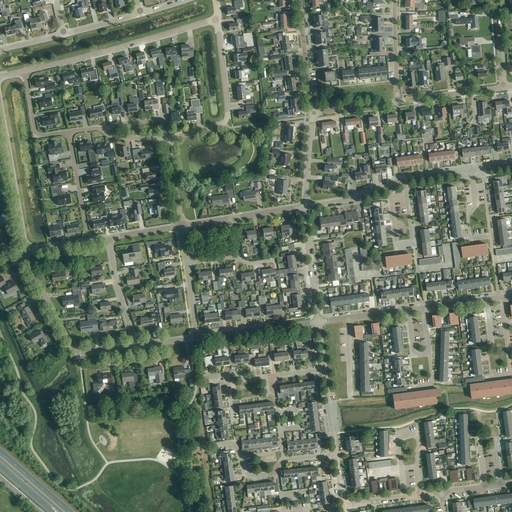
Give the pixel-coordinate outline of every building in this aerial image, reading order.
[(76,0),(78,4),(74,5),(75,10),(77,20),(84,18),(82,9),(86,8),(83,0),(76,0)] [(100,0),(101,4),(98,5),(100,13),(107,12),(105,5),(108,4),(107,0),(100,0)] [(114,0),(117,9),(123,7),(122,1),(124,0),(114,0)] [(242,1),(234,1),(235,8),(227,9),(228,15),(233,15),(234,18),(240,17),(239,13),(236,14),(235,11),(240,10),(240,8),(243,8),(242,1)] [(362,3),(362,7),(366,7),(366,11),(373,12),(373,8),(373,4),(367,3),(362,3)] [(5,5),(0,5),(0,12),(2,12),(3,17),(10,16),(9,8),(5,9),(5,5)] [(48,21),(46,13),(43,13),(43,11),(39,12),(40,14),(37,15),(38,18),(35,19),(37,29),(43,28),(42,22),(48,21)] [(37,29),(35,19),(32,20),(31,19),(31,18),(29,19),(28,14),(23,15),(26,29),(31,28),(32,31),(37,29)] [(287,22),(286,15),(280,15),(280,14),(276,14),(276,17),(280,17),(280,21),(280,22),(287,22)] [(412,23),(412,22),(412,18),(416,18),(416,15),(412,15),(412,16),(406,17),(406,24),(412,23)] [(238,27),(242,26),(242,21),(247,21),(247,17),(236,19),(237,24),(229,25),(229,31),(238,30),(238,27)] [(478,29),(477,17),(471,18),(471,19),(456,20),(456,25),(471,24),(471,29),(478,29)] [(15,26),(11,27),(13,35),(20,33),(19,29),(23,28),(21,20),(14,21),(15,26)] [(287,29),(287,22),(280,22),(280,21),(276,22),(276,29),(270,30),(270,32),(266,32),(266,33),(270,33),(270,35),(277,34),(277,33),(278,33),(278,30),(287,29)] [(324,22),(314,23),(315,28),(322,28),(323,30),(329,30),(328,21),(324,22)] [(416,22),(412,22),(412,23),(406,24),(406,31),(412,31),(412,25),(416,25),(416,22)] [(13,35),(11,27),(11,24),(7,25),(6,23),(0,24),(2,33),(6,32),(7,36),(13,35)] [(278,39),(273,39),(274,46),(279,45),(289,43),(288,37),(285,37),(284,33),(278,34),(278,38),(278,39)] [(238,37),(232,38),(232,46),(239,45),(238,41),(244,41),(243,37),(238,37)] [(416,39),(416,38),(410,38),(410,39),(406,39),(406,47),(412,47),(412,46),(416,46),(416,49),(423,49),(422,44),(421,44),(421,39),(416,39)] [(472,42),(467,42),(467,43),(468,48),(470,48),(470,50),(472,50),(472,58),(480,57),(479,46),(474,46),(474,42),(472,42)] [(275,52),(272,52),(273,55),(280,54),(280,55),(287,54),(287,50),(290,50),(289,43),(279,45),(280,48),(275,49),(275,52)] [(188,45),(181,46),(182,56),(188,56),(193,56),(193,48),(189,49),(188,45)] [(175,48),(165,49),(166,56),(170,56),(171,62),(174,61),(175,67),(180,67),(179,56),(176,56),(175,48)] [(164,66),(163,54),(159,54),(158,49),(150,51),(153,59),(157,58),(159,58),(160,67),(164,66)] [(145,59),(144,53),(136,55),(138,61),(137,61),(138,66),(146,64),(145,59)] [(248,59),(247,54),(240,55),(233,55),(234,63),(238,63),(238,67),(244,66),(243,62),(246,62),(245,60),(248,59)] [(126,58),(118,60),(120,66),(124,65),(126,73),(133,71),(131,66),(132,65),(130,59),(127,60),(126,58)] [(291,58),(282,59),(282,62),(281,62),(282,66),(292,64),(291,58)] [(443,59),(444,63),(437,64),(438,67),(435,67),(437,82),(445,81),(443,67),(444,66),(444,67),(451,66),(450,58),(443,59)] [(118,75),(116,69),(113,70),(111,62),(103,65),(104,71),(108,70),(111,77),(112,79),(118,77),(117,75),(118,75)] [(413,66),(408,66),(409,69),(409,72),(416,72),(416,69),(417,69),(416,63),(415,63),(412,64),(413,66)] [(282,66),(282,70),(272,72),(273,76),(271,77),(271,78),(273,77),(273,78),(288,76),(287,71),(293,71),(292,64),(282,66)] [(482,72),(482,69),(483,69),(483,65),(477,66),(474,66),(475,69),(476,69),(476,72),(477,72),(477,78),(487,77),(486,71),(482,72)] [(242,71),(235,72),(236,80),(241,79),(241,82),(248,81),(248,78),(245,79),(244,73),(249,73),(248,69),(247,70),(247,67),(242,67),(242,71)] [(81,70),(82,78),(90,77),(91,81),(98,80),(97,74),(94,74),(93,68),(89,69),(88,68),(85,69),(81,70)] [(418,72),(420,86),(427,86),(427,81),(428,80),(427,73),(425,73),(424,69),(421,69),(421,71),(418,72)] [(330,70),(325,70),(325,73),(324,73),(325,83),(335,82),(335,79),(337,79),(336,74),(335,75),(334,72),(334,70),(330,71),(330,70)] [(75,83),(76,86),(80,85),(78,76),(75,77),(74,72),(66,73),(66,72),(63,73),(63,74),(64,82),(69,81),(70,84),(75,83)] [(48,78),(35,80),(37,88),(46,86),(47,90),(55,89),(54,83),(49,84),(48,78)] [(295,85),(294,79),(284,80),(285,87),(286,86),(295,85)] [(163,83),(161,83),(156,84),(158,96),(165,95),(163,83)] [(44,99),(39,100),(40,108),(52,106),(51,98),(53,98),(52,93),(45,95),(45,98),(44,99)] [(251,96),(251,93),(238,94),(238,101),(246,101),(246,96),(251,96)] [(128,113),(137,112),(136,105),(139,104),(138,98),(133,99),(133,97),(129,97),(130,105),(127,106),(128,113)] [(154,97),(150,97),(152,110),(159,109),(158,101),(154,101),(154,97)] [(119,99),(119,103),(112,103),(111,105),(111,106),(107,107),(108,114),(112,114),(113,115),(121,114),(120,106),(123,105),(122,99),(119,99)] [(196,114),(198,114),(202,113),(202,107),(200,107),(199,100),(191,101),(192,108),(190,108),(190,110),(187,111),(187,115),(188,121),(196,120),(196,114)] [(511,107),(510,108),(509,101),(502,102),(503,109),(506,109),(507,116),(511,114),(511,107)] [(497,110),(497,111),(494,111),(495,117),(498,117),(498,114),(500,113),(500,110),(503,109),(502,102),(496,103),(497,110)] [(487,109),(486,103),(479,104),(479,110),(478,110),(479,116),(478,116),(478,121),(483,121),(484,120),(487,119),(488,118),(492,118),(491,109),(487,109)] [(89,111),(91,119),(95,118),(95,119),(98,118),(103,117),(101,112),(105,111),(104,105),(93,107),(94,110),(89,111)] [(238,113),(239,119),(251,118),(251,113),(250,113),(250,109),(255,109),(255,105),(246,106),(246,110),(247,110),(247,112),(238,113)] [(465,105),(462,106),(452,107),(453,115),(461,114),(461,119),(467,118),(465,105)] [(298,106),(288,107),(287,107),(288,117),(295,115),(295,113),(299,112),(298,106)] [(71,122),(83,120),(82,116),(86,116),(84,107),(80,107),(81,112),(69,114),(71,122)] [(445,108),(437,109),(438,115),(434,116),(435,122),(439,121),(439,119),(446,118),(445,108)] [(421,110),(423,117),(425,116),(426,122),(429,122),(428,116),(430,116),(429,109),(421,110)] [(57,112),(50,113),(51,117),(42,118),(44,127),(56,125),(55,119),(59,118),(57,112)] [(180,122),(179,115),(179,113),(171,113),(171,116),(172,123),(180,122)] [(415,120),(414,113),(405,114),(406,121),(412,121),(413,125),(415,125),(416,131),(420,130),(419,122),(415,123),(415,120)] [(397,122),(396,115),(387,116),(388,123),(397,122)] [(378,126),(377,118),(368,119),(370,127),(378,126)] [(359,124),(359,119),(352,120),(353,125),(358,125),(359,129),(362,128),(361,124),(359,124)] [(352,120),(345,121),(346,126),(344,127),(345,131),(347,130),(347,126),(353,125),(352,120)] [(335,122),(329,123),(329,129),(335,128),(336,132),(338,131),(338,127),(336,128),(335,122)] [(329,123),(322,124),(322,130),(321,130),(321,134),(324,133),(324,129),(329,129),(329,123)] [(292,142),(293,128),(289,127),(289,124),(284,124),(282,124),(282,127),(284,127),(283,142),(292,142)] [(511,138),(506,139),(502,139),(503,143),(504,152),(510,151),(509,143),(511,143),(511,138)] [(57,142),(51,143),(52,146),(48,146),(49,148),(48,148),(48,152),(49,152),(50,155),(49,155),(50,162),(57,161),(56,158),(58,157),(57,154),(62,153),(61,144),(58,145),(57,142)] [(90,142),(79,144),(81,152),(89,150),(89,153),(95,152),(94,146),(91,147),(90,142)] [(482,156),(489,155),(489,154),(488,150),(488,147),(483,147),(482,143),(480,144),(480,148),(481,148),(482,156)] [(108,144),(96,146),(98,155),(106,153),(107,158),(114,157),(113,150),(109,150),(108,144)] [(481,148),(480,148),(477,148),(476,144),(474,145),(474,149),(475,148),(476,157),(482,156),(481,148)] [(475,148),(474,149),(470,149),(470,145),(467,145),(468,149),(469,149),(470,158),(476,157),(475,148)] [(470,158),(469,149),(468,149),(464,150),(463,146),(458,147),(460,157),(463,157),(463,158),(470,158)] [(126,147),(119,148),(121,158),(126,157),(127,161),(132,160),(130,154),(128,155),(126,147)] [(449,160),(456,159),(455,151),(450,152),(449,148),(447,148),(447,152),(448,152),(449,160)] [(137,150),(133,151),(134,157),(134,161),(142,159),(153,157),(152,150),(142,152),(142,149),(137,150)] [(290,155),(281,154),(279,154),(279,150),(272,149),(272,154),(276,154),(275,158),(280,159),(280,166),(287,167),(288,158),(290,158),(290,155)] [(442,153),(441,153),(437,153),(437,149),(434,150),(435,154),(436,154),(437,162),(443,161),(442,153)] [(448,152),(447,152),(443,153),(443,149),(440,149),(441,153),(442,153),(443,161),(449,160),(448,152)] [(436,154),(435,154),(431,154),(430,150),(428,151),(428,155),(429,154),(430,163),(437,162),(436,154)] [(416,165),(423,164),(421,155),(416,156),(416,152),(413,152),(414,156),(415,156),(416,165)] [(415,156),(414,156),(410,157),(410,153),(407,153),(408,157),(409,157),(410,165),(416,165),(415,156)] [(409,157),(408,157),(404,158),(403,154),(401,154),(401,158),(402,158),(404,166),(410,165),(409,157)] [(402,158),(401,158),(398,158),(397,155),(395,155),(395,159),(396,159),(397,167),(404,166),(402,158)] [(369,159),(370,168),(375,167),(376,174),(381,174),(380,165),(380,161),(374,162),(374,158),(369,159)] [(339,159),(333,159),(333,167),(325,166),(324,172),(338,173),(338,168),(336,168),(336,165),(339,165),(338,166),(340,166),(341,161),(339,161),(339,159)] [(391,159),(385,160),(379,160),(380,161),(380,165),(381,174),(387,173),(386,168),(392,167),(391,159)] [(60,172),(59,164),(51,166),(48,166),(49,172),(52,172),(54,183),(67,181),(67,178),(68,178),(67,174),(66,174),(65,171),(60,172)] [(370,166),(368,166),(363,167),(363,168),(359,168),(361,181),(367,180),(366,179),(371,179),(371,175),(370,166)] [(91,176),(87,176),(89,185),(100,183),(99,176),(101,176),(100,167),(93,169),(91,169),(90,169),(91,170),(91,176)] [(359,168),(360,172),(354,173),(354,168),(351,168),(352,175),(354,174),(355,182),(361,181),(359,168)] [(156,179),(155,172),(149,173),(149,169),(142,170),(143,178),(146,177),(147,181),(156,179)] [(495,189),(503,188),(503,187),(502,183),(506,182),(505,177),(496,178),(497,182),(494,182),(495,189)] [(332,184),(323,183),(323,189),(332,190),(332,186),(335,187),(335,185),(335,181),(337,182),(337,178),(332,178),(331,181),(332,181),(332,184)] [(255,189),(261,188),(260,183),(260,180),(256,181),(255,182),(255,180),(251,181),(251,184),(254,184),(255,189)] [(288,191),(288,181),(278,181),(277,195),(286,195),(286,190),(288,191)] [(228,195),(212,198),(212,196),(208,197),(209,204),(212,203),(213,206),(221,205),(229,204),(229,199),(234,198),(231,184),(224,185),(226,193),(227,193),(228,195)] [(159,194),(158,186),(148,188),(147,185),(140,186),(141,192),(148,190),(149,195),(159,194)] [(93,193),(95,192),(95,195),(92,195),(92,197),(91,198),(91,201),(93,201),(93,203),(101,202),(102,203),(106,197),(104,196),(104,194),(105,191),(104,186),(92,188),(93,193)] [(507,186),(503,187),(503,188),(495,189),(495,195),(504,194),(504,193),(503,189),(507,188),(507,186)] [(457,194),(456,187),(447,188),(448,193),(444,194),(444,196),(448,196),(448,195),(457,194)] [(71,204),(69,194),(65,195),(65,194),(63,192),(62,192),(61,188),(52,189),(53,195),(56,194),(58,206),(71,204)] [(257,200),(255,191),(252,191),(251,190),(242,191),(244,202),(257,200)] [(425,191),(417,192),(418,199),(426,198),(426,197),(430,196),(429,190),(425,190),(425,191)] [(508,192),(504,193),(504,194),(495,195),(496,201),(505,200),(504,199),(504,195),(508,195),(508,192)] [(448,195),(448,196),(449,200),(445,200),(445,203),(449,202),(449,201),(457,200),(457,194),(448,195)] [(430,196),(426,197),(426,198),(418,199),(419,205),(427,204),(427,203),(426,199),(430,199),(430,196)] [(508,199),(504,199),(505,200),(496,201),(497,207),(505,206),(505,205),(505,202),(509,201),(508,199)] [(449,201),(449,202),(450,206),(446,206),(446,209),(450,208),(450,207),(458,206),(457,200),(449,201)] [(155,219),(163,218),(161,206),(158,207),(157,201),(148,202),(149,210),(153,209),(155,219)] [(431,202),(427,203),(427,204),(419,205),(420,211),(428,210),(428,209),(427,205),(431,205),(431,202)] [(142,215),(140,204),(134,205),(135,211),(131,212),(133,222),(139,221),(138,216),(142,215)] [(509,205),(505,205),(505,206),(497,207),(498,214),(506,213),(506,208),(510,207),(509,205)] [(450,207),(450,208),(451,212),(447,213),(447,215),(451,214),(459,212),(458,206),(450,207)] [(382,215),(382,209),(373,210),(374,215),(370,215),(370,218),(374,217),(374,216),(382,215)] [(432,209),(428,209),(428,210),(420,211),(420,217),(429,216),(429,215),(428,212),(432,211),(432,209)] [(110,217),(109,217),(111,226),(114,226),(120,225),(119,225),(123,224),(122,218),(125,218),(124,210),(120,210),(121,215),(118,216),(118,215),(110,216),(110,217)] [(451,214),(451,218),(447,219),(448,221),(452,221),(452,220),(460,219),(459,212),(451,214)] [(352,222),(351,213),(344,214),(345,216),(346,223),(346,225),(353,225),(352,222)] [(374,216),(374,217),(375,221),(371,221),(371,224),(375,223),(375,222),(383,221),(382,215),(374,216)] [(433,215),(429,215),(429,216),(420,217),(421,224),(430,223),(429,218),(433,217),(433,215)] [(107,222),(106,217),(101,218),(101,220),(93,221),(94,230),(105,228),(105,223),(107,222)] [(500,218),(500,221),(497,221),(498,227),(507,226),(506,225),(506,221),(510,221),(510,218),(509,219),(508,217),(500,218)] [(452,220),(452,221),(452,225),(448,225),(449,228),(453,227),(452,226),(461,225),(460,219),(452,220)] [(49,228),(50,235),(49,235),(50,238),(53,238),(53,237),(61,235),(60,231),(63,230),(62,221),(59,222),(59,226),(49,228)] [(375,222),(375,223),(375,227),(372,228),(372,230),(376,230),(376,229),(384,228),(383,221),(375,222)] [(78,224),(70,225),(69,222),(63,224),(64,230),(67,229),(68,234),(79,232),(78,224)] [(291,225),(281,227),(282,232),(282,237),(284,238),(287,238),(288,236),(292,235),(291,225)] [(452,226),(453,227),(453,231),(449,231),(449,234),(453,233),(453,232),(462,231),(461,225),(452,226)] [(507,226),(498,227),(499,234),(507,232),(507,231),(507,228),(511,227),(510,225),(506,225),(507,226)] [(262,228),(264,238),(273,236),(273,239),(277,238),(276,232),(272,232),(272,229),(267,229),(267,227),(266,227),(266,228),(262,228)] [(376,229),(376,230),(376,233),(369,234),(369,237),(377,236),(377,235),(385,234),(384,228),(376,229)] [(421,237),(434,236),(434,235),(430,235),(429,232),(433,231),(433,229),(429,229),(429,230),(421,231),(421,237)] [(257,241),(255,231),(247,232),(248,240),(253,240),(253,242),(253,246),(259,245),(259,241),(257,241)] [(453,232),(453,233),(454,237),(450,238),(450,240),(454,239),(462,238),(462,231),(453,232)] [(507,232),(499,234),(500,240),(508,239),(508,238),(511,237),(511,236),(511,231),(507,231),(507,232)] [(377,235),(377,236),(377,240),(370,240),(370,243),(377,242),(377,241),(386,240),(385,234),(377,235)] [(500,240),(501,246),(503,246),(503,249),(505,249),(507,249),(510,249),(511,248),(510,245),(509,245),(509,240),(511,239),(511,237),(508,238),(508,239),(500,240)] [(377,241),(377,242),(378,246),(374,246),(374,249),(378,248),(378,247),(386,246),(386,240),(377,241)] [(434,241),(430,242),(431,243),(422,244),(423,250),(431,249),(431,248),(431,244),(435,244),(434,241)] [(132,245),(133,250),(134,253),(123,255),(124,263),(137,261),(141,260),(140,253),(139,244),(132,245)] [(161,245),(154,246),(155,252),(156,253),(160,252),(161,257),(173,255),(171,247),(167,248),(165,248),(164,245),(161,245)] [(435,247),(431,248),(431,249),(423,250),(424,256),(432,255),(432,250),(436,250),(435,247)] [(288,263),(296,262),(295,256),(290,256),(289,253),(281,254),(281,258),(287,257),(288,263)] [(336,262),(326,263),(327,270),(337,268),(339,268),(338,261),(336,262)] [(296,262),(288,263),(289,269),(283,270),(283,274),(292,273),(291,269),(297,268),(296,262)] [(103,274),(102,267),(95,268),(95,265),(87,266),(88,270),(91,270),(92,276),(103,274)] [(175,276),(174,268),(164,269),(164,265),(158,266),(159,272),(165,271),(166,277),(175,276)] [(132,277),(126,278),(128,285),(140,283),(138,276),(137,270),(136,270),(136,267),(131,268),(131,270),(132,277)] [(505,269),(502,270),(502,268),(498,268),(500,280),(503,280),(502,277),(504,277),(504,282),(511,281),(510,273),(509,273),(506,274),(505,269)] [(232,269),(225,270),(227,278),(230,277),(231,280),(232,280),(233,283),(234,286),(238,286),(238,284),(238,282),(237,282),(236,279),(235,279),(235,276),(236,276),(235,271),(232,271),(232,269)] [(274,269),(268,270),(270,282),(272,282),(272,278),(276,277),(277,288),(281,288),(280,279),(280,277),(280,274),(283,274),(283,270),(275,271),(274,269)] [(219,271),(220,273),(217,274),(217,278),(218,278),(219,281),(217,282),(218,290),(222,290),(221,283),(223,283),(223,278),(227,278),(225,270),(219,271)] [(270,282),(268,270),(261,271),(263,279),(267,279),(267,282),(270,282)] [(69,272),(65,273),(52,275),(53,282),(66,280),(66,278),(69,278),(69,275),(70,274),(69,272)] [(249,284),(248,281),(247,273),(241,274),(242,282),(247,282),(247,285),(249,284)] [(292,276),(292,273),(283,274),(284,277),(289,277),(290,280),(286,281),(286,283),(298,282),(298,275),(292,276)] [(484,287),(491,286),(490,278),(485,279),(485,274),(482,274),(482,279),(483,279),(484,287)] [(483,279),(482,279),(479,279),(478,275),(476,275),(476,280),(477,280),(478,287),(484,287),(483,279)] [(435,283),(434,279),(434,277),(434,276),(431,276),(432,284),(433,283),(434,291),(440,290),(439,283),(438,283),(435,283)] [(471,280),(470,281),(467,281),(466,276),(463,277),(464,281),(465,281),(466,289),(467,290),(472,290),(471,288),(472,288),(471,280)] [(477,280),(476,280),(473,280),(472,276),(469,276),(470,281),(471,280),(472,288),(478,287),(477,280)] [(453,289),(453,288),(452,281),(447,282),(447,277),(444,277),(445,282),(447,290),(453,289)] [(465,281),(464,281),(460,282),(460,277),(457,278),(458,283),(458,282),(459,290),(466,289),(465,281)] [(18,290),(14,282),(7,286),(2,278),(0,279),(0,286),(1,289),(4,288),(9,295),(18,290)] [(445,282),(441,282),(441,278),(438,278),(438,283),(439,283),(440,290),(447,290),(445,282)] [(425,280),(426,285),(423,285),(424,291),(427,291),(428,292),(434,291),(433,283),(432,284),(429,284),(428,279),(425,280)] [(105,284),(95,286),(94,282),(81,284),(79,284),(80,288),(80,287),(80,288),(81,288),(90,287),(90,286),(92,286),(93,294),(106,292),(105,284)] [(287,286),(291,285),(291,289),(285,290),(286,293),(294,292),(294,289),(299,288),(298,282),(286,283),(287,286)] [(363,295),(363,290),(364,288),(363,283),(360,284),(360,290),(360,295),(361,295),(362,303),(369,302),(368,294),(363,295)] [(390,291),(389,287),(389,284),(386,284),(386,287),(387,292),(388,292),(389,299),(395,298),(394,291),(393,291),(390,291)] [(408,297),(414,296),(413,293),(417,292),(416,285),(412,286),(412,288),(408,289),(408,284),(405,284),(406,289),(407,289),(408,297)] [(407,289),(406,289),(402,290),(402,285),(399,285),(399,290),(400,290),(401,298),(408,297),(407,289)] [(400,290),(399,290),(396,290),(395,286),(392,286),(393,291),(394,291),(395,298),(401,298),(400,290)] [(81,289),(80,288),(80,287),(80,288),(73,289),(74,296),(63,298),(64,306),(75,304),(76,307),(81,306),(81,305),(83,305),(81,289)] [(386,287),(383,287),(380,288),(381,293),(382,300),(389,299),(388,292),(387,292),(386,287)] [(178,298),(177,289),(165,291),(167,300),(178,298)] [(361,295),(360,295),(357,296),(356,291),(354,291),(354,296),(355,296),(356,304),(362,303),(361,295)] [(294,292),(286,293),(286,297),(292,296),(293,302),(301,301),(300,295),(295,295),(294,292)] [(355,296),(354,296),(351,296),(350,292),(347,292),(348,297),(349,297),(350,304),(356,304),(355,296)] [(342,298),(338,298),(338,293),(335,294),(335,298),(336,298),(337,306),(338,306),(338,307),(343,307),(343,305),(342,298)] [(349,297),(348,297),(345,297),(344,293),(341,293),(342,298),(343,305),(350,304),(349,297)] [(133,296),(134,304),(146,302),(144,294),(133,296)] [(336,298),(335,298),(332,299),(331,294),(329,295),(329,298),(329,300),(330,299),(331,307),(337,306),(336,298)] [(275,299),(272,300),(274,315),(281,314),(280,305),(275,306),(275,303),(275,299)] [(274,315),(272,300),(270,300),(270,304),(271,304),(271,307),(266,307),(267,316),(274,315)] [(302,308),(301,301),(293,302),(290,303),(290,305),(293,304),(294,308),(288,309),(288,313),(297,312),(296,308),(302,308)] [(111,310),(110,302),(100,304),(101,311),(111,310)] [(254,302),(252,303),(254,317),(261,317),(260,308),(254,309),(254,306),(255,306),(254,302)] [(251,309),(245,310),(247,318),(254,317),(252,303),(249,303),(250,306),(251,309)] [(26,308),(24,304),(17,308),(20,312),(21,311),(28,324),(27,324),(29,328),(35,325),(33,321),(35,320),(28,307),(26,308)] [(229,312),(225,313),(225,315),(226,321),(233,320),(231,305),(229,306),(229,308),(228,308),(229,312)] [(234,305),(231,305),(233,320),(241,319),(239,308),(234,308),(234,305)] [(212,323),(210,308),(208,308),(209,312),(209,315),(204,315),(205,324),(212,323)] [(213,308),(210,308),(212,323),(220,322),(219,316),(219,313),(213,314),(213,311),(213,308)] [(150,317),(140,319),(141,326),(148,325),(148,326),(153,326),(152,322),(159,321),(158,313),(150,314),(150,317)] [(171,323),(182,322),(181,314),(170,316),(170,313),(164,314),(165,319),(170,318),(171,323)] [(92,319),(92,320),(92,321),(80,323),(81,332),(98,330),(97,320),(96,320),(96,318),(95,314),(87,315),(88,319),(92,319)] [(440,315),(433,316),(435,328),(441,327),(440,315)] [(471,325),(479,324),(478,317),(470,318),(471,323),(466,324),(467,326),(471,325)] [(105,321),(99,321),(100,323),(100,328),(101,331),(105,331),(117,329),(116,321),(105,323),(105,321)] [(380,335),(378,324),(371,325),(373,336),(380,335)] [(471,325),(471,329),(467,330),(468,332),(472,332),(471,331),(479,330),(479,324),(471,325)] [(363,327),(361,327),(361,326),(354,327),(356,338),(363,337),(362,334),(364,334),(363,327)] [(400,334),(400,328),(392,329),(392,334),(388,334),(389,336),(393,336),(393,335),(400,334)] [(40,333),(38,330),(29,335),(33,342),(40,338),(42,342),(40,343),(43,349),(47,346),(45,343),(47,342),(42,332),(40,333)] [(471,331),(472,332),(472,335),(468,336),(468,338),(472,338),(472,337),(480,336),(479,330),(471,331)] [(393,335),(393,336),(393,340),(389,340),(390,343),(394,342),(393,341),(401,340),(400,334),(393,335)] [(472,337),(472,338),(473,342),(469,342),(469,344),(473,344),(473,343),(481,342),(480,336),(472,337)] [(299,346),(299,341),(299,340),(298,338),(289,340),(289,343),(296,342),(296,347),(297,351),(293,352),(290,353),(291,358),(294,358),(294,359),(301,359),(299,346)] [(393,341),(394,342),(394,346),(390,346),(390,349),(394,348),(394,347),(402,346),(401,340),(393,341)] [(283,353),(283,350),(285,350),(284,342),(279,343),(280,349),(282,361),(288,360),(288,359),(291,358),(290,353),(287,353),(287,352),(283,353)] [(303,348),(302,346),(299,346),(301,359),(308,358),(308,356),(311,356),(310,348),(307,348),(307,347),(303,348)] [(394,347),(394,348),(395,352),(391,353),(391,355),(395,354),(403,353),(402,346),(394,347)] [(472,348),(472,351),(473,356),(468,356),(469,358),(473,358),(473,357),(481,356),(480,350),(478,350),(478,347),(472,348)] [(212,357),(204,358),(203,351),(200,352),(201,361),(205,361),(206,367),(213,366),(216,365),(216,367),(223,366),(221,354),(221,348),(220,349),(218,349),(217,349),(218,356),(214,356),(215,359),(212,360),(212,357)] [(282,361),(280,349),(277,349),(278,354),(274,354),(274,355),(271,355),(272,361),(275,361),(275,362),(282,361)] [(232,357),(231,357),(232,363),(235,363),(235,364),(242,363),(241,351),(238,351),(238,356),(234,356),(234,357),(232,357)] [(244,351),(241,351),(242,363),(249,362),(249,361),(252,361),(251,356),(248,356),(248,355),(244,355),(244,351)] [(228,355),(229,357),(225,358),(224,353),(221,354),(223,366),(230,365),(229,364),(232,363),(231,357),(232,357),(231,354),(228,355)] [(262,367),(261,354),(258,355),(258,359),(255,360),(254,355),(251,356),(252,361),(255,360),(256,368),(262,367)] [(272,361),(271,355),(268,355),(268,358),(264,358),(264,354),(261,354),(262,367),(269,366),(269,361),(272,361)] [(473,357),(473,358),(473,362),(469,362),(470,365),(474,364),(473,363),(481,362),(481,356),(473,357)] [(403,367),(402,360),(394,361),(395,366),(391,367),(391,369),(395,368),(403,367)] [(474,368),(470,368),(466,369),(466,366),(463,367),(464,372),(474,370),(474,369),(482,368),(481,362),(473,363),(474,364),(474,368)] [(161,366),(155,367),(155,368),(148,369),(149,377),(155,376),(156,384),(163,383),(162,375),(163,375),(161,366)] [(184,367),(180,367),(180,368),(173,369),(174,376),(178,375),(179,378),(180,379),(189,377),(188,371),(184,372),(184,367)] [(395,368),(396,372),(391,373),(392,375),(396,375),(396,374),(403,373),(403,367),(395,368)] [(474,369),(474,370),(475,374),(471,375),(471,377),(474,377),(475,376),(482,375),(483,375),(482,368),(474,369)] [(98,375),(99,383),(93,384),(94,392),(97,392),(102,384),(102,383),(110,382),(111,385),(114,385),(113,376),(110,377),(109,373),(98,375)] [(133,373),(122,374),(123,382),(129,382),(129,387),(134,386),(134,385),(138,385),(137,377),(133,378),(133,373)] [(396,374),(396,375),(396,378),(392,379),(393,381),(397,381),(396,380),(404,379),(403,373),(396,374)] [(396,380),(397,381),(397,385),(393,385),(393,387),(397,387),(397,386),(405,385),(404,379),(396,380)] [(495,384),(493,384),(471,387),(472,399),(494,396),(496,396),(511,393),(511,379),(511,380),(511,382),(495,384)] [(220,387),(215,387),(214,384),(207,385),(208,391),(213,391),(213,394),(221,393),(220,387)] [(284,397),(288,396),(287,393),(286,385),(280,386),(280,389),(277,390),(278,399),(284,398),(284,397)] [(287,393),(288,396),(288,401),(291,401),(291,397),(295,397),(294,392),(293,385),(286,385),(287,393)] [(369,385),(361,385),(361,392),(362,392),(362,395),(373,395),(373,392),(374,392),(373,385),(369,385)] [(417,394),(415,395),(393,397),(395,409),(417,406),(419,406),(436,404),(435,397),(440,396),(439,390),(434,390),(434,392),(417,394)] [(317,402),(316,402),(308,403),(308,408),(305,409),(305,411),(309,411),(318,409),(319,409),(319,406),(318,406),(317,402)] [(318,409),(309,411),(309,416),(306,416),(306,419),(309,418),(318,417),(319,417),(320,416),(320,413),(319,413),(318,409)] [(511,411),(503,412),(504,418),(511,417),(511,413),(511,412),(511,410),(511,411)] [(318,417),(309,418),(310,423),(307,423),(307,426),(310,425),(319,424),(320,424),(321,423),(321,420),(320,421),(319,417),(318,417)] [(431,422),(424,423),(425,430),(432,429),(432,428),(432,424),(436,423),(435,421),(431,421),(431,422)] [(319,424),(310,425),(311,430),(307,430),(308,433),(314,432),(319,431),(319,432),(321,431),(321,432),(322,431),(321,428),(320,424),(319,424)] [(432,429),(425,430),(425,436),(433,435),(433,434),(432,430),(437,429),(436,427),(432,428),(432,429)] [(304,440),(303,437),(303,433),(301,434),(301,441),(302,449),(303,451),(307,450),(307,449),(310,448),(309,440),(304,440)] [(434,441),(434,440),(433,436),(437,436),(437,433),(433,434),(433,435),(425,436),(426,442),(434,441)] [(275,446),(279,446),(278,437),(272,438),(272,434),(270,434),(270,438),(271,447),(272,449),(275,448),(275,446)] [(271,447),(270,438),(265,439),(265,435),(263,435),(263,439),(264,447),(265,450),(268,448),(268,447),(271,447)] [(264,447),(263,439),(258,439),(258,436),(255,436),(256,440),(257,448),(257,450),(261,449),(261,448),(264,447)] [(314,449),(314,448),(317,447),(316,439),(311,440),(310,436),(308,436),(309,440),(310,448),(310,450),(314,449)] [(250,449),(249,441),(244,441),(243,437),(241,438),(242,441),(241,441),(242,449),(242,450),(243,453),(247,451),(247,449),(250,449)] [(257,448),(256,440),(251,440),(250,437),(248,437),(249,441),(250,449),(250,451),(254,450),(254,449),(257,448)] [(353,437),(345,438),(346,445),(354,444),(359,444),(358,440),(354,441),(353,437)] [(295,450),(294,441),(289,442),(289,438),(287,439),(287,442),(288,450),(287,450),(288,453),(292,452),(292,450),(295,450)] [(302,449),(301,441),(296,441),(296,438),(294,438),(294,441),(295,450),(296,452),(300,451),(299,451),(299,449),(302,449)] [(445,438),(434,440),(434,441),(426,442),(427,448),(435,447),(434,443),(438,443),(446,442),(445,438)] [(229,454),(229,451),(218,453),(219,459),(220,462),(224,462),(231,461),(231,454),(229,454)] [(433,454),(426,455),(427,461),(434,460),(434,459),(434,456),(438,455),(438,453),(433,453),(433,454)] [(352,460),(348,460),(349,467),(357,466),(362,466),(361,463),(357,463),(356,459),(359,459),(358,455),(351,456),(352,460)] [(438,459),(434,459),(434,460),(427,461),(427,468),(435,467),(435,466),(435,462),(439,461),(438,459)] [(435,467),(427,468),(428,474),(436,473),(436,472),(435,468),(440,467),(439,465),(435,466),(435,467)] [(475,480),(473,469),(467,469),(468,481),(475,480)] [(283,471),(284,477),(281,477),(282,486),(285,485),(285,483),(288,483),(287,478),(291,478),(290,470),(283,471)] [(436,473),(428,474),(429,480),(437,479),(436,474),(440,474),(440,471),(436,472),(436,473)] [(458,482),(456,471),(450,472),(451,483),(458,482)] [(225,475),(221,476),(221,479),(226,478),(226,482),(234,481),(233,474),(225,475)] [(390,491),(397,490),(395,479),(388,480),(390,491)] [(380,492),(379,486),(378,481),(371,482),(373,493),(380,492)] [(274,485),(274,482),(267,483),(268,491),(268,495),(271,495),(271,491),(274,490),(275,493),(278,492),(277,485),(274,485)] [(327,485),(327,482),(318,483),(319,488),(315,489),(316,491),(319,491),(327,489),(330,489),(328,485),(327,485)] [(260,484),(253,485),(254,493),(255,497),(258,497),(258,496),(261,496),(261,492),(260,484)] [(234,493),(233,486),(220,487),(221,491),(225,490),(226,494),(234,493)] [(327,489),(319,491),(320,495),(316,496),(316,498),(320,498),(328,497),(331,496),(329,492),(328,492),(327,489)] [(317,503),(317,504),(312,505),(312,508),(318,508),(317,505),(321,505),(329,504),(329,505),(332,504),(330,499),(329,499),(328,497),(320,498),(321,502),(317,503)] [(466,502),(467,506),(462,506),(461,503),(453,504),(454,510),(462,509),(471,508),(470,501),(466,502)]
